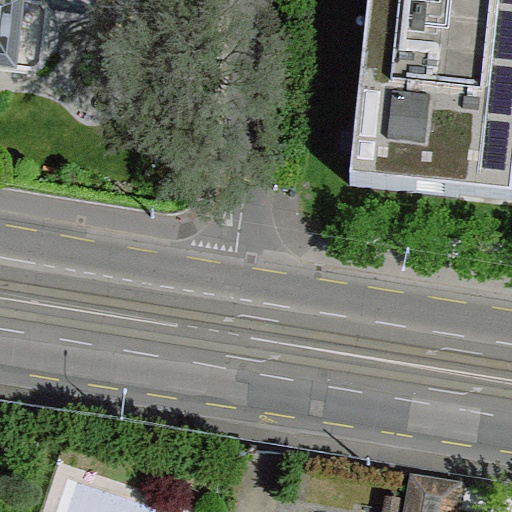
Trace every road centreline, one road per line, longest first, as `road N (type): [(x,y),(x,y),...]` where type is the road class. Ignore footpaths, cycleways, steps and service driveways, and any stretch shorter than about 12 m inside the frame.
road 1 (secondary): [(211,388),(511,435)]
road 2 (secondary): [(511,325),(231,277)]
road 3 (residential): [(231,277),(257,0)]
road 4 (secondary): [(231,277),(0,237)]
road 5 (secondary): [(0,358),(211,388)]
